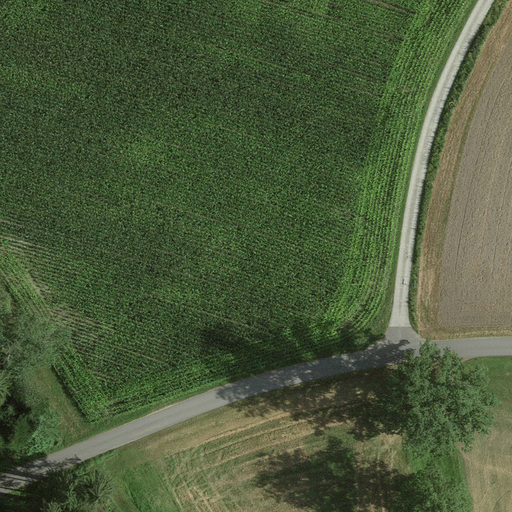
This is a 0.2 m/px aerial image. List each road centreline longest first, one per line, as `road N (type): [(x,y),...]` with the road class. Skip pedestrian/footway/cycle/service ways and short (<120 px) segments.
road 1 (unclassified): [(0,483),(267,379),(396,352)]
road 2 (unclassified): [(488,0),(432,116),(405,240),(396,352)]
road 3 (track): [(462,511),(450,349)]
